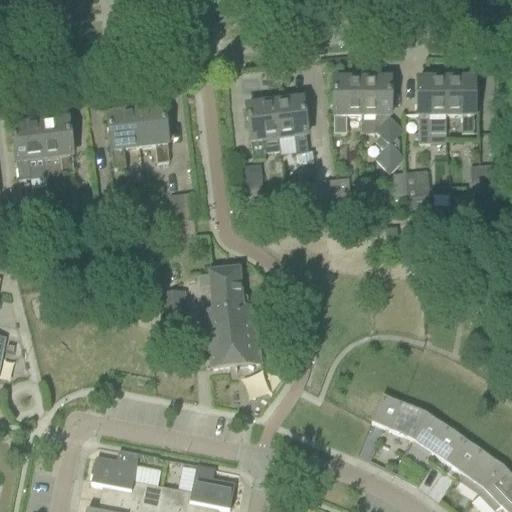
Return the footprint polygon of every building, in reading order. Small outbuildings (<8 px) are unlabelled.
[(473,138),(472,103),(472,83),(444,84),(444,150),(445,150),(445,122),(460,122),(460,138),(473,138)] [(345,120),(360,119),(360,84),(332,84),(333,120),(333,138),(345,138),(345,120)] [(389,119),(389,84),(360,84),(360,119),(360,137),(375,137),(380,141),(375,146),(384,155),(375,164),(388,177),(398,168),(398,159),(395,156),(398,154),(398,145),(391,138),(398,131),(389,122),(389,119)] [(428,150),(444,150),(444,84),(416,84),(416,148),(428,148),(428,150)] [(301,104),(272,107),(277,146),(293,144),(294,157),(294,159),(295,165),(299,168),(311,167),(310,157),(307,157),(303,124),(301,104)] [(272,107),(245,110),(248,130),(252,164),(263,163),(263,158),(278,156),(277,146),(272,107)] [(166,151),(164,132),(162,112),(133,116),(138,155),(153,153),(155,168),(167,167),(165,151),(166,151)] [(123,156),(138,155),(133,116),(106,119),(112,173),(124,172),(123,156)] [(73,178),(69,144),(66,124),(38,127),(44,181),(73,178)] [(17,184),(44,181),(38,127),(11,130),(17,184)] [(482,196),(493,195),(491,170),(468,172),(470,197),(471,197),(482,196)] [(405,203),(427,201),(425,176),(402,178),(405,203)] [(394,204),(405,203),(402,178),(391,179),(394,204)] [(327,211),(349,208),(346,183),(325,185),(327,211)] [(305,213),(327,211),(325,185),(302,188),(305,213)] [(261,192),(238,194),(239,201),(241,220),(261,218),(263,217),(261,192)] [(472,204),(482,203),(482,196),(471,197),(472,204)] [(170,227),(193,225),(190,199),(168,201),(170,227)] [(406,216),(429,214),(427,201),(405,203),(394,204),(394,205),(405,204),(406,216)] [(97,232),(121,230),(119,204),(94,207),(97,232)] [(76,235),(97,232),(94,207),(74,209),(76,235)] [(0,216),(1,240),(24,239),(23,214),(0,215),(0,216)] [(384,248),(397,246),(395,232),(382,233),(384,248)] [(213,313),(205,314),(211,373),(264,368),(259,322),(252,322),(251,305),(250,301),(246,298),(242,298),(240,275),(210,278),(213,313)] [(187,338),(184,302),(159,304),(162,340),(187,338)] [(411,443),(425,417),(381,399),(370,426),(411,443)] [(447,467),(463,443),(425,417),(411,443),(447,467)] [(478,497),(502,470),(463,443),(447,467),(463,479),(459,484),(478,497)] [(132,486),(137,459),(117,455),(115,466),(104,464),(103,468),(94,466),(90,490),(98,491),(96,504),(139,511),(157,511),(161,492),(132,486)] [(213,485),(215,474),(195,470),(190,497),(161,492),(157,511),(228,511),(232,493),(224,491),(224,487),(213,485)] [(501,511),(511,511),(511,480),(502,470),(478,497),(491,511),(495,511),(499,509),(501,511)]
